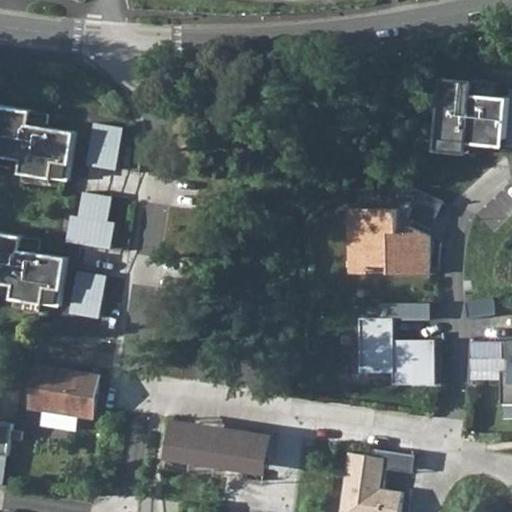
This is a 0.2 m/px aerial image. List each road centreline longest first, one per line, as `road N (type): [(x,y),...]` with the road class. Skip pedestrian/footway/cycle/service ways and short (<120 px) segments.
road 1 (residential): [(140,401),(127,369),(161,126),(149,41)]
road 2 (tertiary): [(149,41),(312,35),(511,1)]
road 3 (residential): [(511,178),(491,185),(459,235),(453,301),(460,372),(446,429)]
road 4 (residential): [(140,401),(127,492),(113,508),(0,494)]
road 5 (residential): [(297,423),(140,401)]
road 6 (residential): [(446,429),(415,435),(297,423)]
road 7 (tertiary): [(0,25),(149,41)]
